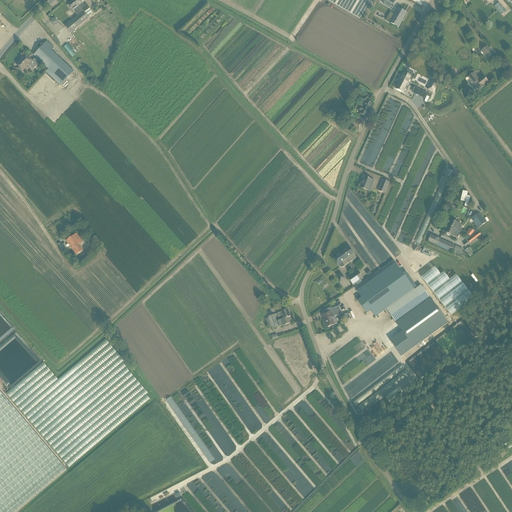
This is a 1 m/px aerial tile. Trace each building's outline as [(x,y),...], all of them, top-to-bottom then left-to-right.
[(71,33),(74,30),(88,19),(87,18),(88,18),(73,0),(68,4),(75,13),(76,13),(78,15),(65,26),(71,33)] [(73,0),(88,18),(93,14),(89,9),(86,5),(84,7),(82,3),(85,0),(73,0)] [(506,11),(499,2),(494,6),(501,15),(506,11)] [(390,13),(386,21),(391,24),(394,25),(398,27),(402,21),(400,20),(405,12),(401,10),(397,8),(393,14),(390,13)] [(93,72),(98,69),(76,39),(71,43),(93,72)] [(49,69),(46,72),(61,86),(74,72),(51,50),(53,47),(47,41),(34,55),(34,56),(49,69)] [(70,44),(66,48),(83,70),(87,67),(70,44)] [(493,54),(487,46),(480,51),(487,59),(493,54)] [(32,61),(29,58),(25,54),(22,58),(23,58),(21,60),(21,59),(16,64),(23,71),(28,65),(29,66),(29,65),(33,69),(39,63),(35,59),(32,61)] [(396,89),(402,93),(411,77),(404,73),(396,89)] [(468,78),(471,82),(479,91),(484,86),(488,83),(486,80),(483,76),(479,79),(474,73),(468,78)] [(432,80),(427,90),(433,93),(438,83),(432,80)] [(362,99),(359,106),(361,107),(359,111),(361,111),(360,114),(361,115),(366,117),(372,104),(366,101),(365,100),(362,99)] [(361,123),(357,120),(354,118),(349,127),(359,133),(361,128),(362,128),(362,127),(359,126),(361,123)] [(448,169),(411,259),(416,261),(453,172),(448,169)] [(360,188),(365,190),(367,191),(372,180),(368,178),(363,176),(361,181),(363,181),(360,188)] [(390,183),(385,181),(382,180),(378,191),(385,194),(390,183)] [(463,191),(460,201),(465,202),(464,207),(468,208),(470,197),(467,196),(468,193),(463,191)] [(479,213),(471,219),(474,223),(478,228),(486,222),(482,217),(479,213)] [(444,235),(444,236),(450,239),(451,235),(455,237),(457,238),(459,235),(461,230),(458,229),(461,224),(460,224),(451,220),(449,223),(448,226),(445,232),(445,233),(444,235)] [(469,243),(481,235),(479,233),(468,241),(469,243)] [(77,256),(81,253),(83,251),(79,245),(82,242),(79,238),(76,234),(66,241),(77,256)] [(455,245),(431,234),(427,242),(451,253),(455,245)] [(87,244),(93,252),(98,249),(92,240),(87,244)] [(456,246),(454,251),(460,254),(462,255),(463,256),(465,252),(464,252),(462,251),(463,249),(456,246)] [(346,258),(349,263),(356,258),(349,247),(342,253),(346,259),(346,258)] [(470,249),(466,252),(472,258),(475,256),(470,249)] [(343,267),(344,266),(349,263),(346,258),(346,259),(342,253),(334,258),(338,264),(341,267),(342,268),(343,267)] [(396,264),(357,292),(364,301),(359,304),(366,312),(367,314),(371,311),(375,317),(386,310),(414,290),(409,282),(406,279),(396,264)] [(434,267),(421,277),(451,315),(473,298),(456,275),(449,280),(443,272),(440,275),(434,267)] [(363,279),(357,270),(352,274),(358,282),(363,279)] [(353,286),(358,282),(352,274),(347,277),(353,286)] [(414,290),(386,310),(402,331),(390,340),(401,356),(447,322),(421,285),(414,290)] [(271,295),(265,298),(268,306),(274,303),(271,295)] [(326,328),(331,326),(334,325),(332,317),(341,314),(339,306),(331,309),(332,312),(330,313),(330,312),(327,314),(322,315),(326,328)] [(284,319),(288,318),(290,317),(288,310),(277,314),(278,317),(283,315),(284,319)] [(269,329),(272,328),(278,326),(274,315),(268,317),(265,319),(269,329)] [(290,323),(288,318),(284,319),(278,321),(280,327),(290,323)] [(0,385),(11,400),(15,400),(15,397),(17,399),(20,396),(12,396),(15,392),(15,390),(13,387),(12,382),(7,378),(7,365),(11,363),(11,358),(8,358),(11,354),(11,351),(9,350),(10,349),(8,347),(7,340),(5,341),(3,340),(1,340),(0,341),(0,385)] [(395,371),(353,402),(362,413),(372,405),(377,405),(385,399),(388,399),(393,395),(393,399),(396,397),(397,391),(394,393),(394,390),(397,390),(398,385),(400,383),(404,383),(413,383),(415,382),(415,379),(408,370),(403,364),(400,365),(395,369),(395,371)] [(0,511),(15,511),(66,470),(4,397),(0,391),(0,511)] [(261,420),(273,415),(270,406),(265,407),(265,405),(263,406),(264,409),(261,410),(263,414),(259,415),(261,420)]
